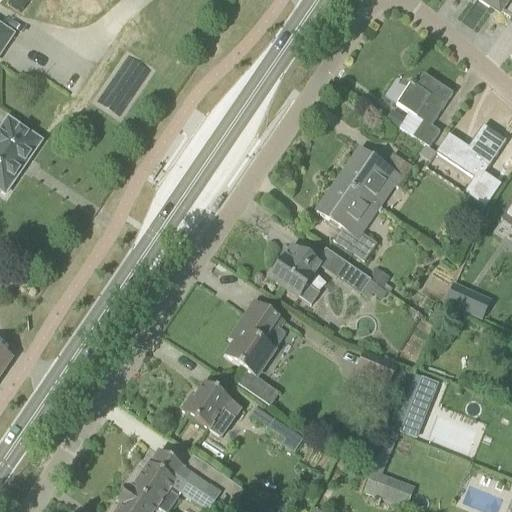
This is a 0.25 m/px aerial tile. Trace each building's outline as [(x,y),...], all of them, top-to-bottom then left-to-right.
[(12,0),(7,7),(20,16),(30,0),(12,0)] [(476,0),(499,15),(508,0),(476,0)] [(0,33),(0,61),(13,42),(0,33)] [(413,141),(429,151),(440,136),(430,129),(452,97),(422,77),(416,87),(412,84),(396,107),(423,127),(413,141)] [(0,193),(4,197),(41,144),(7,121),(0,132),(0,193)] [(436,155),(473,180),(462,196),(484,211),(501,187),(484,176),(505,144),(483,129),(468,151),(448,137),(436,155)] [(344,188),(381,213),(381,212),(380,211),(395,189),(398,192),(412,171),(393,158),(384,170),(373,162),(373,161),(359,152),(351,164),(358,169),(344,188)] [(333,244),(353,259),(363,266),(376,247),(362,237),(378,214),(379,215),(381,213),(344,188),(331,207),(324,203),(316,215),(329,225),(330,224),(341,232),(333,244)] [(272,279),(270,283),(297,301),(298,300),(311,309),(320,297),(307,288),(313,280),(311,278),(318,268),(296,254),(289,265),(284,261),(278,270),(276,270),(271,277),(272,279)] [(445,308),(463,316),(471,298),(453,290),(445,308)] [(235,345),(225,360),(255,381),(274,353),(267,349),(283,325),(254,306),(244,321),(249,324),(243,332),(238,329),(230,342),(235,345)] [(0,377),(11,361),(0,353),(0,377)] [(363,355),(355,375),(389,390),(398,369),(363,355)] [(438,387),(421,380),(408,414),(425,421),(438,387)] [(190,400),(180,414),(209,433),(222,414),(234,422),(240,413),(204,387),(194,402),(190,400)] [(256,411),(250,419),(267,432),(273,423),(256,411)] [(362,495),(406,511),(414,491),(379,478),(395,435),(386,431),(362,495)] [(158,454),(131,493),(131,494),(156,511),(170,511),(181,498),(200,511),(209,511),(219,499),(182,474),(183,473),(158,454)] [(156,511),(131,494),(131,493),(128,491),(117,507),(120,509),(118,511),(156,511)]
